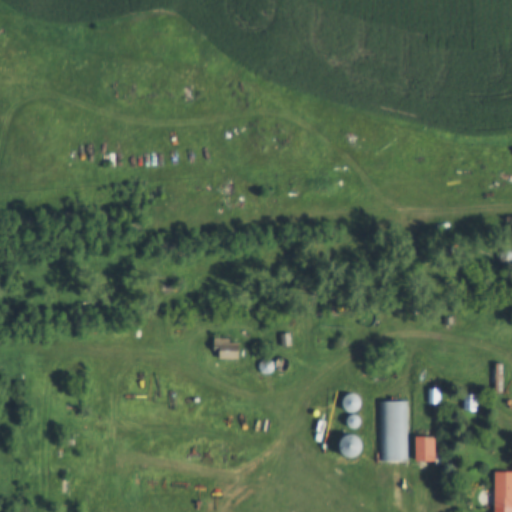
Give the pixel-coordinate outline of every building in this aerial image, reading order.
[(215,360),(239,360),(239,341),(215,341),(215,360)] [(340,401),(346,414),(360,407),(354,394),(340,401)] [(380,463),(409,463),(409,404),(380,404),(380,463)] [(432,438),(412,438),(412,463),(432,463),(432,438)] [(353,455),(354,442),(343,441),(343,454),(353,455)] [(488,511),(511,511),(511,474),(489,474),(488,511)]
